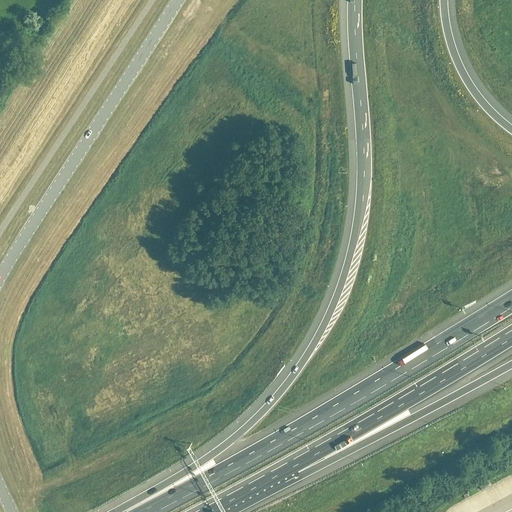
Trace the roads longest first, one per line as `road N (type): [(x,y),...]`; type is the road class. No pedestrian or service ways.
road 1 (motorway): [(354,0),(363,159),(343,287),(312,347),(255,418),(128,511)]
road 2 (motorway): [(511,298),(140,511)]
road 3 (tertiary): [(178,0),(0,277)]
road 4 (motorway): [(295,466),(511,338)]
road 5 (motorway): [(295,466),(411,418),(511,362)]
road 6 (motorway): [(511,130),(459,63),(443,0)]
